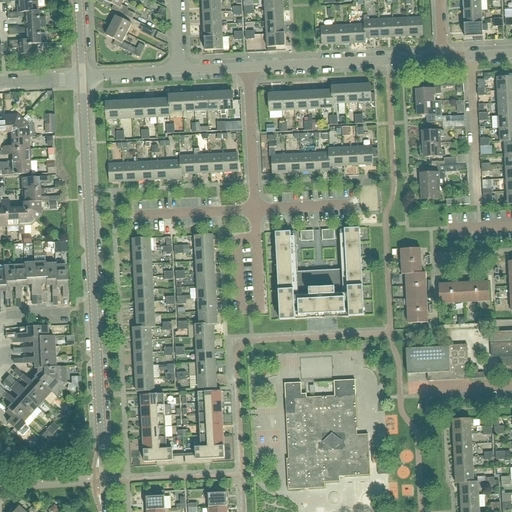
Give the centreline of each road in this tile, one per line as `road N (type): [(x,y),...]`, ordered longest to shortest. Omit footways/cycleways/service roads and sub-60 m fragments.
road 1 (tertiary): [(105,511),(82,77)]
road 2 (residential): [(248,68),(442,58)]
road 3 (residential): [(477,203),(470,57)]
road 4 (residential): [(255,210),(248,68)]
road 5 (residential): [(133,215),(255,210)]
